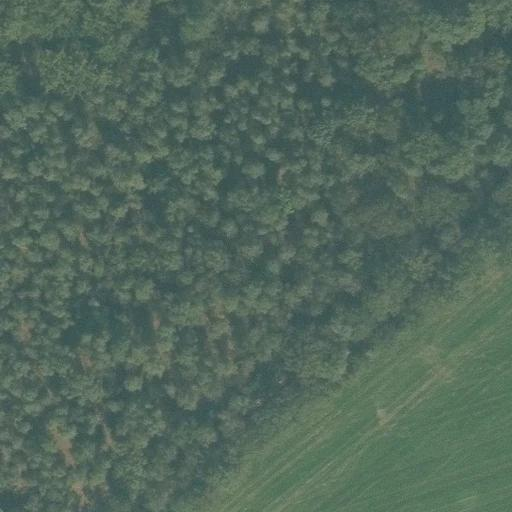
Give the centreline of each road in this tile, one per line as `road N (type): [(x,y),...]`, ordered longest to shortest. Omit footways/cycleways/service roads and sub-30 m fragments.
road 1 (track): [(511,224),(157,511)]
road 2 (track): [(349,353),(381,0)]
